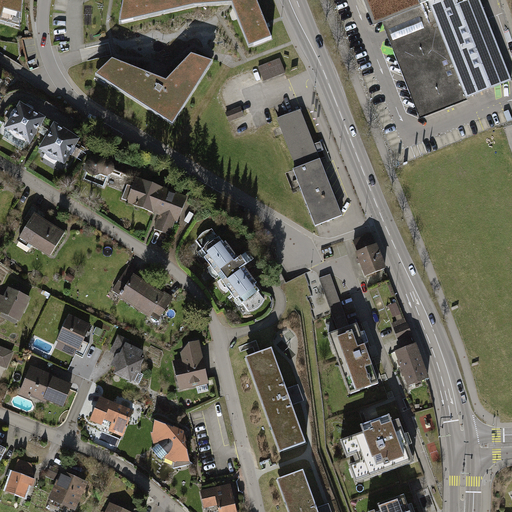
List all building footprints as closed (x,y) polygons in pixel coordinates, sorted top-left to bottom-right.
[(0,0),(0,25),(24,31),(27,0),(0,0)] [(129,0),(125,24),(197,8),(195,0),(129,0)] [(195,0),(197,8),(238,4),(255,49),(278,40),(262,0),(195,0)] [(385,27),(423,121),(511,85),(511,75),(481,0),(474,0),(460,6),(458,0),(421,0),(424,6),(401,15),(403,19),(385,27)] [(97,78),(173,127),(214,65),(192,58),(167,84),(114,62),(97,78)] [(281,61),(260,69),(265,83),(286,75),(281,61)] [(34,145),(50,120),(22,103),(7,128),(34,145)] [(242,109),(227,115),(230,124),(245,118),(242,109)] [(278,119),(298,169),(320,160),(300,111),(278,119)] [(85,140),(57,123),(41,150),(69,167),(85,140)] [(295,170),(316,226),(342,216),(320,160),(298,169),(295,170)] [(192,199),(139,178),(129,204),(159,216),(154,230),(176,239),(192,199)] [(71,235),(38,215),(24,239),(57,259),(71,235)] [(251,278),(214,230),(197,243),(250,311),(266,299),(251,278)] [(357,254),(366,276),(385,269),(376,246),(357,254)] [(330,274),(318,278),(337,332),(349,328),(330,274)] [(154,287),(137,276),(121,298),(139,311),(154,287)] [(175,300),(154,287),(139,311),(160,324),(175,300)] [(0,314),(24,324),(34,298),(10,288),(6,299),(0,296),(0,314)] [(389,306),(394,317),(401,314),(396,303),(389,306)] [(95,325),(71,315),(60,342),(84,352),(95,325)] [(393,325),(398,339),(411,334),(406,320),(393,325)] [(337,332),(329,334),(351,396),(383,385),(362,323),(349,328),(337,332)] [(154,353),(118,340),(112,354),(117,356),(113,366),(119,368),(116,376),(142,385),(154,353)] [(185,359),(175,362),(181,391),(212,385),(204,343),(194,344),(183,354),(185,359)] [(404,371),(422,364),(416,346),(398,353),(404,371)] [(0,347),(0,366),(10,370),(16,354),(0,347)] [(286,390),(271,351),(245,361),(280,454),(306,444),(291,405),(302,401),(297,386),(286,390)] [(422,364),(404,371),(410,386),(428,380),(422,364)] [(77,383),(33,366),(22,393),(66,410),(77,383)] [(139,410),(102,396),(93,421),(112,428),(110,433),(127,440),(139,410)] [(366,433),(343,441),(359,481),(413,462),(397,413),(362,424),(366,433)] [(194,464),(188,432),(159,421),(157,433),(153,433),(153,445),(167,459),(177,462),(177,468),(194,464)] [(6,442),(0,439),(0,472),(11,448),(4,445),(6,442)] [(44,467),(20,459),(9,494),(29,501),(33,488),(37,489),(44,467)] [(90,481),(52,467),(47,480),(58,484),(51,501),(78,511),(90,481)] [(287,511),(330,511),(327,503),(316,507),(303,471),(276,480),(287,511)] [(240,511),(234,485),(203,492),(207,509),(221,506),(222,511),(240,511)] [(403,499),(368,511),(411,511),(408,505),(405,506),(403,499)]
